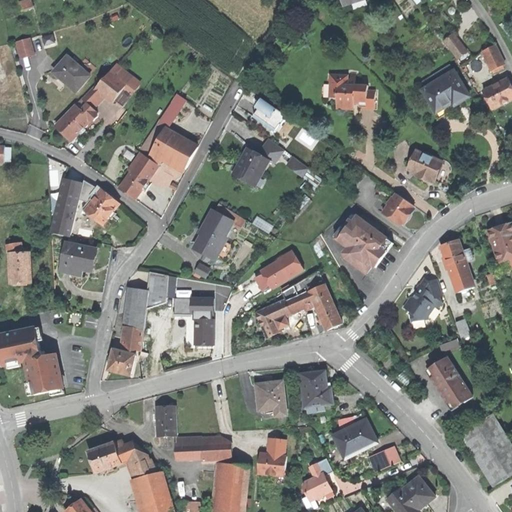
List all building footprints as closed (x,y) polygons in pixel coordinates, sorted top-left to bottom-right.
[(27,0),(21,2),(23,9),(34,5),(32,0),(27,0)] [(446,41),(450,47),(458,41),(454,35),(446,41)] [(18,44),(22,59),(34,55),(30,41),(18,44)] [(459,59),(467,52),(458,41),(450,47),(459,59)] [(496,47),(492,41),(482,46),(485,52),(496,47)] [(497,46),(496,47),(485,52),(494,70),(506,64),(497,46)] [(68,56),(54,72),(65,81),(77,91),(91,76),(68,56)] [(101,67),(107,72),(115,63),(109,58),(101,67)] [(117,65),(111,71),(127,84),(132,77),(117,65)] [(421,84),(424,90),(456,71),(452,65),(421,84)] [(110,71),(98,87),(107,94),(115,100),(116,99),(126,87),(128,84),(127,84),(111,71),(110,71)] [(456,71),(424,90),(436,110),(450,102),(459,97),(462,102),(471,96),(456,71)] [(347,76),(332,75),(331,85),(339,85),(338,98),(338,108),(355,108),(355,104),(360,104),(360,107),(376,107),(376,99),(376,90),(369,90),(369,85),(357,85),(357,76),(351,76),(351,81),(347,81),(347,76)] [(511,85),(509,80),(485,92),(494,109),(511,100),(511,85)] [(96,85),(76,106),(91,120),(95,120),(99,115),(99,112),(94,108),(107,94),(98,87),(96,85)] [(133,93),(126,87),(116,99),(123,105),(133,93)] [(178,96),(158,125),(165,129),(167,130),(175,118),(186,102),(178,96)] [(261,111),(256,118),(261,121),(273,130),(279,123),(283,126),(289,117),(265,99),(258,108),(261,111)] [(76,106),(57,126),(65,133),(72,140),(91,120),(76,106)] [(175,118),(167,130),(199,147),(206,133),(175,118)] [(277,133),(283,126),(279,123),(273,130),(277,133)] [(139,152),(141,153),(149,159),(153,152),(165,129),(158,125),(139,152)] [(167,130),(165,129),(153,152),(187,169),(199,147),(167,130)] [(270,138),(257,154),(269,161),(275,164),(285,149),(270,138)] [(240,165),(235,174),(252,184),(258,174),(261,176),(269,161),(257,154),(248,149),(243,157),(244,157),(240,165)] [(442,162),(417,151),(409,169),(417,173),(416,175),(432,182),(442,162)] [(141,153),(135,162),(143,168),(137,176),(147,183),(159,166),(149,159),(141,153)] [(294,156),(288,165),(303,176),(309,167),(294,156)] [(132,173),(121,189),(127,194),(136,199),(142,190),(143,190),(148,183),(147,183),(137,176),(143,168),(135,162),(129,171),(132,173)] [(444,162),(442,162),(432,182),(434,183),(439,173),(444,162)] [(255,186),(261,176),(258,174),(252,184),(255,186)] [(84,184),(65,179),(53,233),(70,237),(80,200),(84,184)] [(88,204),(91,206),(102,191),(99,188),(98,189),(84,181),(84,184),(80,200),(86,202),(88,204)] [(91,206),(86,212),(103,226),(109,218),(111,220),(116,214),(114,212),(120,204),(111,197),(102,191),(91,206)] [(384,213),(400,225),(407,215),(414,205),(398,194),(384,213)] [(220,204),(215,213),(232,223),(241,228),(246,219),(220,204)] [(207,222),(203,230),(206,231),(197,246),(206,250),(204,253),(215,259),(216,257),(225,241),(226,239),(223,238),(232,223),(215,213),(213,212),(207,222)] [(347,227),(339,238),(350,246),(346,253),(357,261),(356,264),(368,273),(374,265),(377,267),(385,256),(395,243),(380,232),(378,233),(371,228),(372,226),(360,216),(350,229),(347,227)] [(511,224),(499,228),(489,232),(499,261),(511,256),(511,224)] [(19,232),(6,234),(7,240),(10,253),(23,253),(22,249),(19,232)] [(232,245),(225,241),(216,257),(223,260),(232,245)] [(442,247),(453,278),(469,272),(459,241),(449,244),(442,247)] [(97,250),(67,244),(61,271),(73,273),(74,268),(83,269),(92,271),(94,261),(97,250)] [(276,288),(306,269),(294,250),(264,270),(276,288)] [(23,253),(10,253),(11,285),(31,284),(29,252),(27,252),(23,253)] [(511,267),(511,256),(499,261),(502,271),(511,267)] [(198,263),(195,272),(206,276),(209,267),(198,263)] [(283,293),(286,300),(310,289),(311,291),(325,285),(319,271),(283,293)] [(130,288),(125,327),(144,331),(147,308),(148,308),(144,341),(163,343),(166,315),(169,314),(168,305),(167,305),(169,275),(150,272),(148,291),(130,288)] [(475,287),(469,272),(453,278),(458,293),(475,287)] [(494,273),(488,275),(491,286),(497,284),(494,273)] [(411,298),(404,308),(408,310),(410,309),(414,312),(412,315),(412,322),(423,320),(422,314),(428,313),(434,304),(430,302),(434,296),(437,298),(443,296),(438,279),(430,282),(425,279),(421,286),(420,285),(416,290),(419,292),(416,297),(411,298)] [(325,285),(311,291),(315,301),(330,295),(325,285)] [(310,289),(286,300),(292,314),(300,311),(305,308),(302,301),(310,297),(314,305),(316,304),(315,301),(311,291),(310,289)] [(342,323),(330,295),(315,301),(316,304),(321,314),(324,322),(328,330),(342,323)] [(217,319),(217,297),(189,298),(190,315),(190,319),(217,319)] [(305,308),(314,305),(310,297),(302,301),(305,308)] [(172,315),(173,315),(190,315),(189,298),(172,298),(172,312),(172,315)] [(257,312),(268,337),(282,331),(277,321),(292,314),(286,300),(257,312)] [(217,345),(217,319),(190,319),(190,345),(217,345)] [(466,320),(456,323),(462,341),(472,337),(466,320)] [(125,327),(122,352),(135,355),(135,351),(142,352),(144,331),(125,327)] [(37,328),(0,335),(0,350),(3,365),(27,360),(34,394),(46,392),(64,388),(56,354),(42,356),(37,328)] [(461,349),(457,339),(436,347),(440,357),(461,349)] [(122,352),(114,350),(112,357),(111,361),(109,370),(131,376),(136,355),(135,355),(122,352)] [(448,359),(430,371),(440,387),(446,383),(449,389),(443,393),(454,408),(472,396),(448,359)] [(326,371),(302,374),(305,397),(306,407),(324,405),(333,404),(331,388),(328,388),(327,381),(326,371)] [(269,384),(257,385),(260,411),(276,409),(286,408),(283,382),(269,384)] [(442,390),(443,393),(449,389),(446,383),(440,387),(442,390)] [(324,409),(324,405),(306,407),(305,397),(299,398),(301,409),(302,410),(303,411),(305,412),(324,409)] [(157,407),(158,437),(177,436),(176,406),(166,407),(157,407)] [(287,415),(286,408),(276,409),(277,417),(287,415)] [(511,445),(493,414),(461,434),(494,487),(511,475),(511,445)] [(367,419),(334,435),(345,459),(370,447),(369,443),(376,439),(372,430),(367,419)] [(221,436),(176,438),(176,449),(177,459),(226,457),(225,438),(221,436)] [(232,442),(225,438),(226,457),(233,457),(232,442)] [(258,473),(285,476),(287,456),(285,456),(286,440),(270,438),(269,442),(269,448),(271,448),(270,454),(261,453),(258,473)] [(134,442),(124,446),(138,479),(159,473),(147,454),(134,442)] [(102,448),(90,452),(97,472),(107,469),(107,470),(114,468),(114,466),(122,463),(120,455),(123,454),(121,450),(118,451),(115,443),(102,448)] [(394,448),(377,455),(383,470),(400,463),(394,448)] [(379,472),(383,470),(377,455),(373,457),(379,472)] [(310,467),(315,478),(304,483),(304,488),(309,497),(319,500),(324,498),(325,494),(332,491),(330,486),(328,482),(327,482),(324,477),(334,472),(327,459),(310,467)] [(225,463),(223,463),(218,511),(244,511),(250,466),(235,464),(225,463)] [(161,472),(159,473),(138,479),(149,511),(176,511),(165,479),(161,472)] [(403,489),(389,500),(398,511),(417,511),(421,510),(436,498),(420,477),(403,490),(403,489)] [(185,500),(184,509),(203,511),(205,503),(185,500)] [(75,507),(68,511),(90,511),(82,501),(75,507)]
